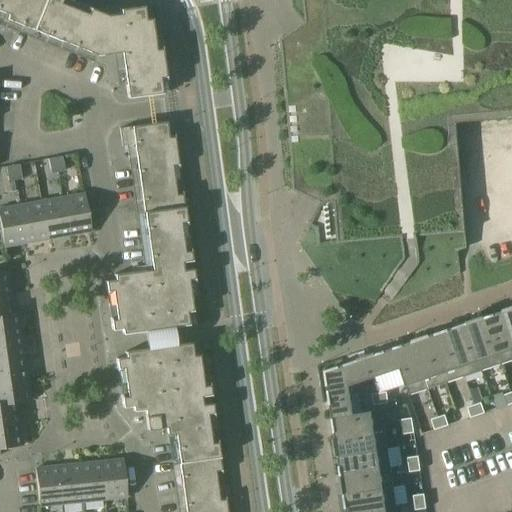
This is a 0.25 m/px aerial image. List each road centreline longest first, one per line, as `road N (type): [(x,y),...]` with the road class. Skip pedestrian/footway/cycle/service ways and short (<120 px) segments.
road 1 (secondary): [(291,511),(238,97)]
road 2 (secondary): [(205,103),(262,511)]
road 3 (residential): [(150,511),(141,456),(108,410),(90,284),(117,234),(99,137)]
road 4 (residential): [(99,137),(36,141),(27,128),(24,92),(38,74),(94,89),(96,116)]
